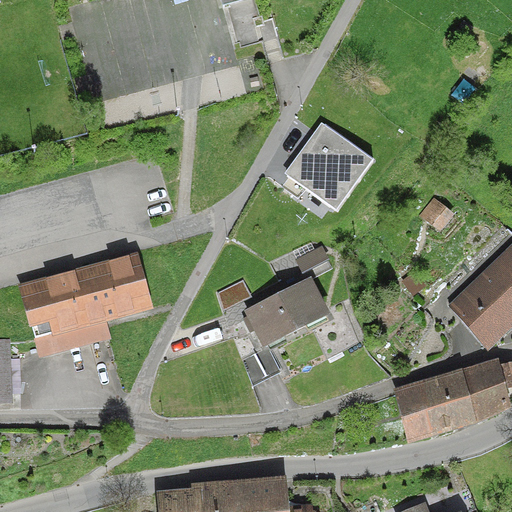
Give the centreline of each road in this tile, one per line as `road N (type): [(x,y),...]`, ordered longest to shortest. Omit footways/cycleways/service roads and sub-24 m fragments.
road 1 (residential): [(511,351),(287,421),(199,429),(0,419)]
road 2 (tertiary): [(29,511),(228,468),(382,460),(511,420)]
